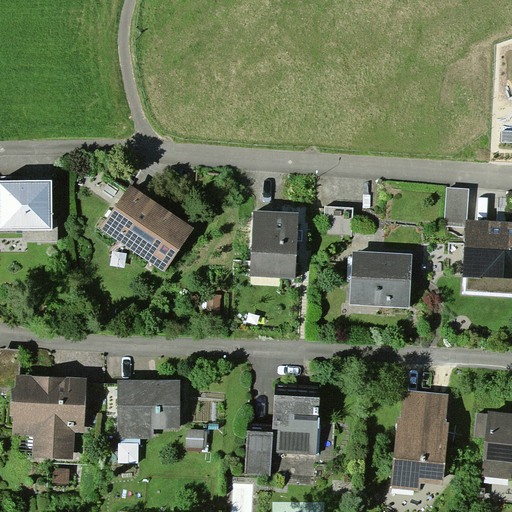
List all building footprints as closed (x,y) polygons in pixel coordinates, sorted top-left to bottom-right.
[(511,131),(502,131),(502,142),(511,142),(511,131)] [(0,180),(0,232),(23,232),(23,242),(58,242),(57,220),(52,220),(52,180),(0,180)] [(131,185),(100,229),(164,272),(194,228),(131,185)] [(468,220),(469,189),(447,188),(445,226),(466,227),(467,220),(468,220)] [(354,207),(326,205),(324,235),(353,236),(354,207)] [(253,211),(249,277),(295,280),(297,241),(298,230),(299,213),(253,211)] [(466,227),(463,275),(462,294),(511,297),(511,221),(468,220),(467,220),(466,227)] [(353,251),(351,305),(410,308),(412,253),(353,251)] [(22,349),(0,348),(0,395),(12,396),(12,387),(15,387),(16,374),(20,374),(22,349)] [(20,374),(16,374),(15,387),(12,387),(12,396),(11,419),(13,419),(13,436),(34,437),(33,458),(74,459),(75,433),(85,433),(88,377),(20,374)] [(181,379),(117,379),(117,384),(117,416),(117,438),(154,438),(154,429),(180,429),(181,379)] [(117,416),(117,384),(104,384),(103,416),(117,416)] [(448,395),(403,391),(401,417),(398,417),(390,489),(419,492),(419,484),(443,486),(449,423),(446,423),(448,395)] [(275,394),(273,431),(272,453),(317,455),(320,397),(275,394)] [(484,460),(482,476),(511,479),(511,413),(488,410),(487,413),(476,412),(473,443),(484,444),(482,460),(484,460)] [(204,430),(187,429),(186,448),(204,448),(204,447),(207,447),(208,431),(204,431),(204,430)] [(271,475),(272,453),(273,431),(247,430),(245,474),(271,475)] [(69,469),(53,468),(53,483),(68,483),(69,469)]
